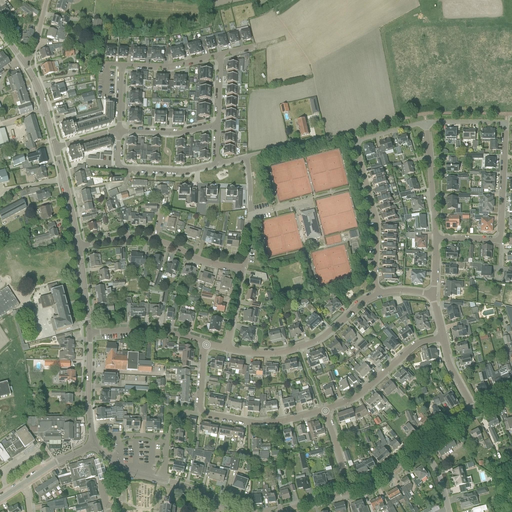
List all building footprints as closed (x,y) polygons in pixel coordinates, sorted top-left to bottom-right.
[(58,0),(56,10),(60,11),(64,12),(67,3),(67,0),(58,0)] [(7,9),(10,6),(6,1),(0,5),(0,7),(1,9),(0,9),(0,16),(1,18),(9,12),(7,9)] [(30,17),(33,12),(24,5),(15,12),(17,15),(22,11),(30,17)] [(53,17),(50,25),(54,26),(53,28),(58,29),(58,30),(64,31),(66,32),(67,29),(65,28),(65,29),(61,28),(62,25),(61,23),(61,22),(62,23),(63,20),(60,19),(53,17)] [(101,30),(102,20),(93,19),(92,29),(101,30)] [(31,42),(34,28),(28,27),(26,35),(23,34),(22,40),(23,40),(31,42)] [(247,27),(236,29),(236,31),(237,33),(238,40),(242,39),(242,42),(250,40),(247,27)] [(47,38),(54,40),(53,41),(58,42),(58,39),(63,41),(65,35),(66,32),(64,31),(58,30),(57,32),(49,30),(47,38)] [(228,33),(224,34),(225,36),(227,43),(230,42),(231,45),(239,43),(238,40),(237,33),(236,31),(228,33)] [(225,36),(213,39),(215,46),(218,45),(219,47),(223,47),(223,48),(227,47),(227,43),(225,36)] [(198,40),(192,41),(193,44),(195,54),(201,53),(200,48),(203,47),(202,42),(201,39),(198,39),(198,40)] [(213,39),(202,42),(203,48),(207,48),(207,50),(215,48),(215,46),(213,39)] [(29,49),(31,42),(23,40),(22,47),(29,49)] [(139,49),(139,60),(140,60),(139,61),(144,62),(144,60),(145,60),(145,57),(145,55),(148,55),(148,49),(148,46),(149,42),(146,41),(145,41),(145,46),(145,47),(139,47),(139,49)] [(187,44),(184,45),(185,51),(188,51),(190,56),(195,54),(193,44),(187,45),(187,44)] [(47,50),(39,52),(40,56),(41,56),(43,60),(47,58),(50,58),(49,54),(52,52),(54,52),(54,50),(60,48),(59,45),(46,46),(47,50)] [(106,45),(106,57),(114,58),(114,55),(118,55),(118,48),(115,48),(115,46),(106,45)] [(181,47),(175,48),(178,59),(184,57),(182,52),(185,51),(184,45),(181,46),(181,47)] [(118,55),(118,58),(126,58),(126,56),(130,56),(130,54),(131,46),(130,46),(130,49),(118,48),(118,55)] [(131,46),(130,54),(133,55),(133,60),(139,60),(139,49),(136,49),(137,46),(133,46),(131,46)] [(169,49),(166,49),(167,56),(171,55),(172,60),(178,59),(175,48),(170,49),(169,49)] [(148,49),(148,55),(151,55),(151,61),(153,61),(154,62),(155,62),(156,62),(156,61),(157,61),(157,50),(151,50),(151,49),(148,49)] [(157,50),(157,61),(157,62),(161,62),(161,61),(163,61),(163,56),(167,56),(166,49),(163,49),(163,50),(157,50)] [(0,70),(10,63),(5,56),(5,57),(2,52),(0,53),(0,70)] [(226,67),(226,71),(227,71),(227,72),(230,72),(237,72),(239,72),(239,64),(241,64),(241,60),(230,60),(230,63),(227,63),(227,67),(226,67)] [(55,67),(58,66),(57,62),(54,63),(41,66),(43,71),(55,67)] [(197,66),(197,69),(197,70),(197,75),(211,76),(212,76),(212,71),(211,70),(206,69),(206,67),(200,66),(199,66),(197,66)] [(44,76),(57,72),(55,67),(43,71),(44,76)] [(21,74),(20,74),(19,70),(11,73),(12,77),(7,79),(12,93),(16,91),(25,88),(21,74)] [(107,71),(107,78),(109,78),(108,90),(114,90),(115,72),(107,71)] [(131,75),(130,81),(141,81),(144,81),(144,75),(142,75),(142,72),(136,72),(136,75),(131,75)] [(227,75),(227,83),(229,84),(236,84),(237,72),(230,72),(229,75),(227,75)] [(170,82),(170,88),(173,88),(173,87),(179,88),(180,77),(179,77),(179,75),(176,75),(176,76),(174,76),(173,82),(170,82)] [(197,75),(197,81),(199,81),(199,84),(205,84),(205,81),(210,82),(211,76),(197,75)] [(152,81),(152,87),(155,87),(161,87),(162,76),(156,76),(155,81),(152,81)] [(162,76),(161,87),(167,87),(167,90),(170,90),(170,88),(170,82),(167,81),(168,76),(162,76)] [(180,77),(179,88),(185,88),(188,89),(188,82),(185,82),(186,77),(180,77)] [(130,81),(130,87),(135,87),(135,90),(142,90),(143,90),(144,87),(141,87),(141,81),(130,81)] [(56,86),(50,88),(52,92),(51,92),(52,93),(54,93),(54,92),(60,90),(60,89),(60,88),(61,88),(61,89),(64,88),(63,83),(61,83),(55,85),(56,86)] [(197,93),(196,93),(210,94),(210,88),(205,87),(205,84),(199,84),(198,87),(199,87),(199,93),(197,93)] [(226,87),(226,95),(229,96),(236,96),(238,96),(238,88),(236,88),(236,84),(229,84),(229,87),(226,87)] [(21,106),(30,103),(25,88),(16,91),(21,106)] [(64,88),(61,89),(61,88),(60,88),(60,89),(60,90),(54,92),(54,93),(52,93),(54,100),(59,99),(58,95),(66,93),(64,88)] [(130,93),(130,99),(141,99),(141,93),(142,93),(142,90),(135,90),(135,93),(130,93)] [(84,103),(95,100),(93,92),(81,95),(84,103)] [(196,93),(196,102),(198,102),(204,102),(204,99),(210,100),(210,94),(196,93)] [(226,99),(226,107),(228,108),(235,108),(236,96),(229,96),(229,99),(226,99)] [(130,99),(129,105),(135,105),(135,108),(141,108),(141,105),(143,105),(143,99),(141,99),(130,99)] [(99,110),(71,118),(71,121),(74,120),(103,112),(101,106),(99,100),(96,101),(99,110)] [(196,105),(196,111),(209,112),(209,106),(204,105),(204,102),(198,102),(198,105),(196,105)] [(20,116),(33,112),(30,103),(17,108),(20,116)] [(72,123),(60,126),(60,127),(61,126),(61,127),(62,129),(61,130),(63,135),(62,135),(63,136),(64,136),(65,138),(65,139),(64,139),(63,139),(64,139),(74,136),(75,136),(75,135),(78,134),(77,133),(79,132),(80,132),(81,134),(86,132),(85,131),(87,130),(88,130),(89,131),(94,130),(93,128),(96,128),(97,128),(97,129),(102,128),(102,126),(104,125),(105,125),(105,127),(106,126),(110,125),(113,121),(113,117),(111,117),(112,113),(113,113),(113,108),(112,108),(112,105),(113,105),(113,104),(105,104),(104,116),(104,118),(101,119),(86,123),(73,127),(72,125),(72,123)] [(287,105),(280,106),(282,114),(285,113),(289,112),(288,109),(287,105)] [(74,109),(66,111),(65,107),(57,110),(57,111),(57,113),(58,113),(58,116),(63,114),(64,116),(66,116),(76,113),(74,109)] [(129,111),(129,117),(142,117),(143,111),(141,111),(141,108),(135,108),(134,111),(129,111)] [(225,111),(225,119),(228,120),(235,120),(237,120),(237,112),(235,111),(235,108),(228,108),(228,111),(225,111)] [(151,110),(151,118),(154,118),(154,124),(160,124),(160,113),(154,113),(154,110),(151,110)] [(160,113),(160,124),(166,124),(166,119),(169,119),(169,111),(160,110),(160,113)] [(169,111),(169,119),(172,119),(172,124),(178,125),(178,111),(173,111),(173,110),(169,110),(169,111)] [(178,111),(178,125),(184,125),(184,119),(187,120),(187,113),(184,113),(184,114),(178,114),(178,111)] [(196,111),(195,122),(203,120),(204,117),(209,118),(209,112),(196,111)] [(33,143),(41,140),(34,116),(23,120),(28,135),(26,136),(28,142),(24,143),(27,151),(35,149),(33,143)] [(129,117),(129,123),(134,123),(134,126),(142,126),(142,123),(142,117),(129,117)] [(301,136),(309,134),(306,119),(297,121),(301,136)] [(225,123),(225,131),(227,132),(234,132),(235,120),(228,120),(228,123),(225,123)] [(0,145),(8,143),(6,134),(4,129),(0,130),(0,145)] [(452,130),(452,129),(449,129),(449,130),(445,130),(445,143),(445,142),(448,142),(449,140),(456,140),(456,130),(452,130)] [(490,130),(490,129),(487,129),(487,130),(482,130),(482,136),(481,136),(481,139),(482,139),(482,142),(490,143),(490,150),(497,150),(497,144),(498,140),(495,140),(495,130),(490,130)] [(475,142),(475,130),(469,130),(469,131),(463,131),(463,139),(471,140),(473,140),(473,149),(475,149),(474,152),(478,152),(478,149),(478,142),(475,142)] [(224,135),(224,143),(227,144),(236,144),(236,136),(236,132),(234,132),(227,132),(227,135),(224,135)] [(407,139),(406,135),(401,136),(401,137),(397,139),(398,143),(397,144),(399,146),(398,147),(399,147),(395,148),(396,149),(396,152),(397,155),(402,154),(400,149),(402,147),(401,146),(402,145),(407,144),(408,147),(412,146),(410,142),(409,142),(409,140),(408,140),(407,139)] [(192,144),(192,148),(208,149),(208,145),(208,143),(210,143),(210,139),(208,138),(208,137),(200,136),(200,143),(195,143),(195,144),(192,144)] [(126,140),(126,145),(127,145),(127,147),(128,147),(128,150),(143,151),(143,145),(140,145),(140,146),(136,146),(136,139),(128,138),(128,140),(126,140)] [(71,149),(67,150),(67,151),(68,150),(68,151),(69,153),(68,154),(68,155),(68,154),(68,155),(69,159),(70,160),(71,160),(72,162),(72,163),(71,163),(70,163),(71,164),(81,160),(82,160),(81,156),(107,149),(110,148),(112,148),(112,142),(108,139),(101,142),(101,143),(98,144),(97,143),(93,144),(93,145),(90,146),(89,145),(86,146),(84,146),(85,148),(82,149),(81,147),(79,148),(79,147),(71,149)] [(143,145),(143,151),(159,152),(159,148),(159,146),(160,146),(161,142),(159,142),(159,140),(151,139),(151,146),(146,146),(146,145),(143,145)] [(390,140),(389,140),(388,139),(386,140),(386,141),(379,142),(382,153),(392,150),(396,149),(395,148),(392,149),(390,140)] [(175,142),(175,147),(176,147),(176,149),(177,149),(177,152),(192,153),(192,152),(192,149),(189,149),(189,148),(185,148),(185,141),(177,140),(177,142),(175,142)] [(223,151),(222,155),(224,155),(236,156),(236,148),(236,144),(227,144),(227,147),(224,147),(224,151),(223,151)] [(371,157),(374,156),(374,158),(376,157),(378,165),(370,167),(371,171),(383,167),(380,156),(378,149),(375,150),(374,150),(372,144),(363,147),(366,156),(370,155),(371,157)] [(192,149),(192,152),(195,152),(195,153),(200,153),(199,160),(208,160),(208,159),(209,159),(209,154),(208,154),(208,152),(208,149),(192,148),(192,149)] [(39,165),(47,163),(44,150),(36,152),(37,154),(27,157),(28,162),(28,163),(34,162),(35,163),(39,162),(39,165)] [(126,156),(126,160),(127,160),(127,162),(135,162),(135,155),(140,156),(140,155),(143,155),(143,151),(128,150),(127,154),(127,156),(126,156)] [(143,151),(143,155),(146,155),(146,156),(151,156),(150,163),(158,163),(158,162),(160,162),(160,157),(159,157),(159,155),(158,155),(159,152),(143,151)] [(175,158),(174,162),(176,162),(176,164),(184,164),(184,157),(189,158),(189,157),(192,157),(192,153),(177,152),(176,156),(176,158),(175,158)] [(23,155),(12,160),(14,167),(21,164),(25,162),(24,158),(23,155)] [(386,155),(380,156),(383,167),(389,166),(386,155)] [(483,158),(483,155),(470,155),(470,159),(483,159),(483,160),(485,160),(485,168),(495,169),(495,159),(489,158),(483,158)] [(457,158),(454,158),(449,158),(449,164),(447,164),(447,171),(459,171),(459,163),(457,163),(457,158)] [(412,169),(413,169),(412,163),(403,165),(406,175),(414,173),(412,169)] [(44,168),(39,170),(38,166),(25,169),(27,177),(36,175),(37,181),(38,180),(38,181),(41,181),(41,180),(47,178),(46,174),(46,171),(45,172),(44,168)] [(0,183),(8,181),(5,169),(0,170),(0,183)] [(84,169),(78,169),(77,169),(76,169),(73,169),(73,170),(76,169),(78,169),(80,174),(74,175),(76,181),(89,178),(89,177),(91,177),(89,170),(84,169)] [(385,173),(384,171),(383,169),(370,172),(370,173),(371,173),(371,174),(369,175),(371,178),(374,177),(375,180),(372,181),(373,181),(385,178),(385,177),(387,177),(386,176),(386,174),(385,173)] [(92,180),(90,181),(89,178),(76,181),(77,187),(83,186),(83,189),(82,189),(93,187),(92,180)] [(387,181),(386,179),(385,178),(373,181),(374,182),(372,184),(374,187),(374,186),(377,186),(377,189),(375,189),(386,186),(389,185),(388,183),(387,181)] [(457,178),(452,178),(447,178),(447,191),(451,191),(457,191),(457,178)] [(418,184),(416,184),(415,180),(411,181),(410,181),(406,182),(407,186),(409,186),(410,193),(419,190),(418,184)] [(189,204),(192,204),(192,205),(193,205),(193,204),(196,204),(196,190),(190,190),(190,187),(186,187),(186,185),(182,185),(182,187),(178,186),(178,187),(177,187),(177,190),(178,190),(178,195),(185,195),(185,198),(189,198),(189,204)] [(168,188),(166,188),(166,186),(157,187),(157,188),(155,189),(156,196),(159,196),(164,195),(164,197),(167,196),(167,195),(167,192),(169,191),(168,188)] [(390,190),(389,189),(386,186),(375,189),(375,190),(376,189),(376,191),(374,192),(376,195),(379,194),(380,197),(377,198),(389,195),(389,194),(391,194),(391,193),(390,190)] [(30,189),(26,190),(27,196),(31,195),(31,193),(32,193),(32,194),(36,194),(37,198),(38,201),(39,201),(42,200),(42,201),(46,200),(46,199),(50,198),(50,197),(51,197),(50,193),(49,193),(48,190),(40,192),(39,187),(30,189)] [(213,187),(209,187),(209,189),(206,188),(206,190),(200,190),(199,203),(205,204),(206,198),(210,198),(210,197),(216,197),(217,189),(213,189),(213,187)] [(226,189),(225,197),(231,198),(232,198),(232,202),(236,202),(235,202),(241,202),(241,190),(237,190),(233,190),(233,188),(229,188),(229,189),(226,189)] [(86,198),(90,197),(90,196),(96,195),(95,189),(80,192),(82,199),(86,198)] [(392,199),(391,197),(389,195),(377,198),(378,198),(378,199),(376,200),(378,204),(379,203),(378,203),(381,202),(382,205),(379,206),(380,206),(391,203),(394,202),(393,201),(393,200),(392,199)] [(120,208),(117,201),(116,196),(115,196),(116,196),(111,198),(112,199),(107,201),(108,203),(106,203),(109,212),(116,210),(116,209),(120,208)] [(423,205),(421,197),(416,198),(411,200),(413,212),(420,211),(420,210),(424,209),(423,208),(424,208),(423,205)] [(492,197),(485,197),(479,197),(479,199),(481,199),(481,200),(483,200),(482,204),(493,205),(493,202),(492,201),(492,197)] [(458,198),(452,198),(447,198),(447,204),(447,210),(458,210),(458,198)] [(22,200),(0,211),(0,218),(2,222),(26,209),(22,200)] [(395,206),(393,207),(391,203),(380,206),(381,208),(379,209),(381,212),(384,211),(384,214),(382,215),(394,211),(397,210),(395,206)] [(93,214),(92,208),(91,204),(83,205),(85,213),(89,212),(90,215),(93,214)] [(493,208),(493,205),(482,204),(482,208),(480,208),(479,209),(479,215),(483,215),(489,216),(489,212),(492,212),(492,208),(493,208)] [(50,211),(51,210),(50,206),(40,209),(42,215),(40,216),(41,221),(52,218),(50,211)] [(96,213),(102,212),(102,211),(97,213),(93,214),(90,215),(86,215),(86,216),(81,217),(82,222),(91,220),(95,219),(95,218),(97,217),(96,213)] [(314,212),(313,212),(313,211),(311,212),(311,213),(302,215),(305,228),(306,227),(309,239),(319,236),(316,225),(317,225),(314,212)] [(396,214),(394,213),(394,211),(382,215),(383,215),(383,216),(381,217),(383,220),(386,219),(387,222),(386,222),(386,223),(391,221),(398,219),(398,218),(397,216),(396,214)] [(128,219),(128,221),(131,221),(131,226),(138,226),(138,217),(138,214),(135,214),(135,213),(130,213),(128,213),(128,219)] [(153,215),(143,214),(142,214),(142,217),(138,217),(138,226),(145,226),(145,222),(151,222),(153,215)] [(458,223),(459,220),(462,220),(462,222),(469,222),(469,215),(465,215),(465,214),(456,214),(456,217),(450,217),(450,220),(446,223),(446,229),(455,229),(455,223),(458,223)] [(177,225),(179,218),(171,216),(170,219),(168,218),(167,222),(177,225)] [(424,216),(415,218),(416,230),(416,233),(424,233),(424,230),(426,230),(424,216)] [(481,219),(482,216),(474,216),(474,219),(475,221),(479,221),(478,225),(480,227),(481,227),(480,232),(491,232),(492,231),(493,219),(481,219)] [(96,227),(101,226),(100,221),(91,223),(91,224),(88,225),(90,232),(92,232),(93,235),(97,234),(96,227)] [(175,233),(177,225),(167,222),(166,227),(168,228),(167,231),(175,233)] [(36,243),(58,237),(54,223),(46,225),(49,234),(34,237),(36,243)] [(191,239),(194,229),(187,226),(184,234),(187,235),(186,237),(191,239)] [(396,227),(389,226),(384,226),(385,226),(385,228),(382,228),(383,232),(384,232),(387,232),(387,235),(384,235),(396,235),(398,235),(398,233),(398,232),(397,230),(396,227)] [(198,239),(201,231),(194,229),(191,239),(195,240),(196,238),(198,239)] [(205,230),(203,236),(206,237),(205,241),(205,243),(212,245),(214,235),(215,232),(211,231),(205,230)] [(358,230),(349,232),(351,239),(359,236),(358,230)] [(224,237),(224,235),(218,233),(218,236),(214,235),(212,245),(218,246),(220,241),(223,241),(224,237)] [(426,237),(416,236),(416,233),(406,233),(406,239),(408,239),(410,240),(414,240),(414,243),(415,243),(415,244),(415,246),(416,247),(417,248),(426,249),(426,248),(426,247),(426,245),(426,244),(426,237)] [(396,237),(396,235),(384,235),(384,236),(382,237),(383,241),(383,240),(386,240),(386,243),(383,243),(395,244),(398,244),(398,243),(398,241),(397,239),(396,237)] [(237,248),(239,238),(227,237),(226,245),(233,246),(233,247),(237,248)] [(395,244),(383,243),(383,244),(384,244),(384,245),(382,246),(383,249),(386,249),(386,252),(383,252),(394,253),(394,252),(398,253),(398,250),(397,249),(397,247),(395,245),(395,244)] [(458,256),(459,246),(451,246),(451,252),(446,251),(446,259),(457,259),(457,256),(458,256)] [(491,259),(492,247),(482,247),(482,258),(484,258),(485,259),(487,259),(488,258),(491,259)] [(394,254),(394,253),(383,252),(384,252),(384,254),(381,254),(382,258),(383,258),(382,258),(385,258),(385,261),(383,261),(396,262),(397,262),(397,261),(397,258),(397,256),(395,254),(394,254)] [(136,255),(136,253),(131,253),(131,258),(129,258),(128,259),(128,261),(129,262),(130,262),(130,265),(145,265),(146,257),(142,257),(142,255),(136,255)] [(102,266),(101,261),(100,254),(89,256),(91,268),(102,266)] [(425,255),(418,255),(414,255),(414,266),(425,266),(425,255)] [(160,264),(162,258),(155,256),(151,265),(154,266),(153,269),(159,271),(161,265),(160,264)] [(30,280),(30,258),(16,257),(16,280),(30,280)] [(165,271),(164,274),(171,276),(173,272),(176,273),(178,268),(179,264),(172,261),(171,265),(168,264),(167,266),(165,271)] [(394,262),(396,262),(383,261),(383,262),(381,263),(382,267),(385,267),(385,270),(382,270),(398,270),(398,268),(397,266),(395,265),(394,262)] [(464,270),(465,263),(456,263),(456,267),(446,266),(446,268),(445,269),(445,271),(445,272),(445,275),(457,276),(457,270),(464,270)] [(481,264),(473,263),(472,267),(472,268),(477,268),(477,272),(482,272),(481,277),(486,278),(486,279),(492,279),(492,273),(491,273),(491,270),(489,270),(489,268),(481,268),(481,265),(481,264)] [(189,269),(188,268),(184,266),(181,274),(188,277),(189,275),(193,277),(196,269),(192,268),(191,270),(189,269)] [(100,282),(109,281),(108,270),(99,271),(100,282)] [(398,270),(382,270),(383,270),(383,271),(381,272),(383,280),(390,280),(390,281),(391,281),(391,282),(392,282),(393,282),(394,282),(394,281),(395,281),(395,280),(396,280),(396,279),(396,278),(396,277),(395,277),(395,276),(394,275),(394,270),(398,270)] [(204,283),(208,273),(203,272),(203,274),(200,273),(197,281),(204,283)] [(256,272),(255,276),(253,276),(253,278),(251,278),(249,284),(260,286),(261,280),(265,281),(267,280),(266,274),(256,272)] [(425,279),(425,272),(411,272),(411,279),(412,279),(412,284),(413,284),(413,285),(417,285),(417,284),(422,284),(422,279),(425,279)] [(159,284),(162,274),(158,273),(153,288),(157,289),(158,287),(159,284)] [(211,277),(212,275),(208,273),(204,283),(212,286),(214,278),(211,277)] [(229,280),(230,277),(222,275),(220,283),(231,285),(232,280),(229,280)] [(463,283),(451,282),(446,282),(446,288),(445,288),(445,292),(444,292),(444,295),(444,296),(444,297),(450,297),(450,298),(455,298),(455,296),(457,296),(460,296),(460,289),(462,289),(463,283)] [(230,289),(231,285),(220,283),(219,290),(227,292),(228,289),(230,289)] [(59,285),(57,286),(56,284),(47,286),(49,293),(51,292),(51,295),(39,298),(40,300),(41,304),(42,310),(53,307),(55,316),(53,317),(53,319),(50,320),(53,332),(72,327),(62,289),(60,289),(59,285)] [(107,292),(105,292),(104,286),(95,288),(96,296),(111,295),(115,294),(114,290),(111,291),(110,289),(107,290),(107,292)] [(0,317),(19,305),(7,287),(0,291),(0,317)] [(256,291),(253,290),(253,291),(248,290),(246,301),(251,301),(250,306),(258,308),(260,304),(255,303),(256,291)] [(108,299),(112,298),(111,295),(96,296),(98,305),(102,305),(104,313),(114,311),(112,304),(107,305),(107,300),(106,300),(105,296),(107,295),(108,299)] [(191,295),(189,301),(199,303),(200,297),(191,295)] [(168,309),(165,320),(172,321),(172,320),(173,315),(176,315),(179,297),(175,296),(174,302),(173,307),(172,306),(171,309),(168,309)] [(126,307),(126,312),(130,312),(130,318),(137,318),(137,310),(137,305),(132,305),(130,298),(126,298),(126,307)] [(213,306),(212,310),(216,311),(219,311),(224,312),(225,305),(222,304),(222,299),(218,298),(217,298),(216,306),(213,306)] [(306,306),(309,303),(306,299),(295,302),(298,312),(299,312),(299,310),(305,305),(306,306)] [(342,307),(339,303),(335,299),(325,307),(332,315),(338,309),(339,309),(342,307)] [(452,308),(447,309),(448,314),(449,313),(450,315),(449,315),(451,321),(455,319),(460,318),(459,313),(461,313),(460,306),(461,306),(461,304),(462,302),(455,302),(450,301),(450,305),(451,305),(452,308)] [(395,308),(395,307),(394,302),(389,303),(389,304),(382,306),(383,310),(381,310),(382,316),(393,313),(396,313),(395,308)] [(145,304),(143,303),(140,303),(139,304),(139,310),(137,310),(137,318),(145,318),(145,312),(148,312),(148,304),(145,304)] [(400,313),(397,314),(399,319),(406,315),(406,314),(407,314),(405,309),(403,304),(398,307),(400,313)] [(149,306),(149,312),(152,312),(152,318),(159,318),(160,313),(161,313),(161,312),(161,308),(161,306),(149,306)] [(259,310),(257,309),(252,308),(252,311),(247,310),(247,312),(244,311),(243,316),(244,316),(243,322),(253,324),(254,317),(258,318),(259,310)] [(477,315),(478,311),(477,308),(471,309),(473,318),(465,320),(466,325),(479,321),(477,315)] [(189,313),(190,311),(181,309),(179,321),(185,322),(186,321),(193,322),(194,314),(189,313)] [(426,318),(429,318),(427,312),(418,315),(419,319),(415,319),(417,326),(419,326),(420,331),(424,330),(424,331),(430,329),(429,324),(428,324),(426,318)] [(322,322),(319,318),(314,313),(310,317),(312,319),(306,324),(312,331),(322,322)] [(366,313),(361,318),(364,321),(365,322),(367,324),(369,322),(372,326),(378,321),(376,319),(373,315),(370,317),(369,316),(366,313)] [(406,322),(410,320),(406,315),(399,319),(399,320),(401,323),(405,321),(406,322)] [(222,323),(222,319),(211,317),(209,330),(219,332),(221,323),(222,323)] [(359,320),(353,324),(357,328),(359,331),(362,334),(365,332),(370,328),(367,324),(365,322),(362,324),(361,323),(359,320)] [(292,327),(288,329),(290,334),(292,338),(298,336),(298,335),(303,333),(299,324),(292,326),(292,327)] [(454,339),(468,336),(465,325),(456,327),(456,329),(452,330),(454,339)] [(241,328),(240,335),(243,335),(242,340),(252,342),(252,341),(253,341),(254,337),(253,337),(253,336),(254,336),(256,327),(249,326),(248,330),(241,328)] [(413,334),(410,330),(407,327),(398,334),(403,341),(413,334)] [(286,340),(284,330),(283,328),(269,331),(269,334),(268,334),(270,342),(271,342),(272,344),(286,340)] [(346,332),(342,336),(345,340),(347,342),(344,344),(347,347),(350,345),(348,343),(347,342),(350,339),(351,341),(355,337),(354,335),(355,334),(352,332),(349,328),(346,331),(346,332)] [(388,328),(384,331),(389,337),(391,340),(387,344),(390,347),(393,351),(394,350),(395,350),(396,349),(396,348),(399,346),(398,345),(395,341),(397,339),(388,328)] [(372,341),(377,337),(373,332),(368,336),(372,341)] [(64,341),(64,338),(63,334),(55,336),(56,341),(60,346),(51,346),(51,348),(59,349),(64,349),(73,349),(74,349),(74,345),(73,345),(73,341),(64,341)] [(167,343),(168,340),(162,340),(162,349),(167,349),(167,347),(173,348),(173,344),(167,343)] [(341,347),(338,343),(336,340),(332,343),(332,344),(327,348),(334,356),(341,351),(343,354),(347,350),(343,345),(341,347)] [(370,343),(368,345),(363,340),(356,346),(360,350),(361,351),(366,347),(370,343)] [(471,349),(468,350),(466,343),(460,344),(460,345),(456,346),(457,353),(460,352),(461,355),(460,355),(472,353),(471,349)] [(115,347),(115,344),(107,344),(107,347),(106,347),(106,354),(107,354),(115,354),(115,357),(119,357),(119,352),(116,352),(116,347),(115,347)] [(189,351),(190,347),(178,346),(178,352),(182,352),(181,367),(188,368),(188,362),(192,362),(193,351),(189,351)] [(373,353),(372,353),(374,356),(380,363),(383,361),(382,360),(384,359),(382,356),(386,352),(387,352),(387,353),(382,347),(381,346),(379,348),(376,350),(374,352),(373,353)] [(73,349),(64,349),(59,349),(63,349),(62,353),(59,352),(59,360),(63,360),(67,360),(67,357),(73,357),(73,349)] [(427,362),(420,364),(421,368),(429,366),(436,364),(436,361),(435,360),(438,360),(435,349),(424,352),(425,354),(426,360),(427,362)] [(322,350),(315,352),(318,361),(322,360),(323,364),(329,362),(328,359),(327,354),(324,355),(323,354),(322,350)] [(105,365),(105,369),(151,372),(151,362),(144,362),(144,355),(129,354),(129,352),(122,352),(122,353),(119,352),(119,357),(115,357),(115,354),(107,354),(107,362),(105,362),(105,365)] [(320,365),(318,361),(315,352),(309,354),(311,360),(308,361),(310,368),(320,365)] [(471,358),(473,358),(472,353),(460,355),(460,356),(464,355),(465,358),(464,358),(463,358),(463,359),(459,360),(461,367),(464,366),(466,369),(473,365),(471,358)] [(378,365),(380,363),(374,356),(369,360),(366,356),(364,359),(370,365),(372,363),(375,366),(377,365),(378,365)] [(212,360),(210,368),(218,370),(218,372),(222,373),(222,370),(224,359),(216,357),(216,361),(215,362),(212,362),(212,361),(212,360)] [(296,359),(284,362),(285,366),(286,371),(298,368),(298,371),(302,370),(300,363),(297,363),(296,359)] [(367,367),(370,365),(364,359),(362,361),(364,364),(360,368),(367,375),(369,373),(369,372),(371,370),(367,367)] [(225,373),(225,374),(228,374),(228,373),(232,374),(232,370),(236,371),(237,361),(230,360),(230,364),(227,363),(226,365),(225,370),(225,373)] [(243,368),(244,362),(237,361),(236,371),(239,371),(238,375),(245,376),(246,369),(243,368)] [(259,372),(260,363),(253,363),(253,364),(250,364),(250,369),(249,375),(256,375),(256,371),(259,372)] [(270,365),(270,364),(266,363),(266,368),(263,368),(263,376),(269,376),(270,373),(278,373),(278,365),(270,365)] [(367,375),(360,368),(358,365),(354,369),(354,370),(352,372),(354,374),(357,377),(356,377),(359,375),(362,378),(364,377),(367,375)] [(490,365),(484,366),(486,372),(486,375),(487,379),(491,378),(493,382),(494,382),(495,384),(497,389),(504,386),(501,379),(500,376),(500,374),(494,376),(490,365)] [(181,367),(170,366),(170,369),(177,370),(176,375),(190,376),(190,371),(188,371),(188,368),(181,367)] [(408,371),(406,373),(403,371),(399,375),(398,374),(394,377),(401,385),(407,380),(409,382),(414,378),(408,371)] [(75,372),(70,372),(66,372),(66,376),(59,375),(58,382),(75,382),(75,378),(75,372)] [(511,383),(509,377),(507,373),(500,376),(501,379),(504,386),(511,383)] [(354,380),(357,377),(354,374),(349,379),(347,377),(346,376),(345,377),(344,377),(344,378),(344,379),(345,379),(345,381),(339,383),(340,387),(341,386),(343,391),(349,389),(348,387),(350,386),(351,386),(351,387),(352,387),(353,387),(353,386),(353,385),(356,382),(354,380)] [(102,385),(116,386),(117,382),(117,379),(117,375),(102,375),(102,379),(101,378),(101,382),(102,382),(102,385)] [(156,380),(156,387),(161,387),(163,387),(164,387),(165,380),(161,379),(161,380),(157,380),(156,380)] [(396,389),(393,385),(390,381),(387,384),(387,385),(382,390),(383,391),(382,392),(387,397),(396,389)] [(0,398),(11,395),(7,382),(0,383),(0,398)] [(480,396),(487,393),(483,383),(479,384),(480,387),(476,388),(480,396)] [(332,392),(335,391),(332,384),(327,386),(328,387),(323,388),(326,397),(330,395),(331,397),(333,396),(332,392)] [(308,389),(303,391),(303,392),(304,395),(307,403),(312,402),(310,397),(313,396),(311,388),(308,389)] [(403,397),(405,394),(400,388),(397,390),(403,397)] [(100,396),(100,401),(102,401),(103,401),(103,403),(108,403),(109,403),(109,400),(112,401),(112,397),(115,397),(117,397),(117,396),(120,396),(120,393),(121,393),(121,392),(125,392),(125,393),(128,393),(129,390),(124,390),(119,389),(114,389),(109,389),(109,392),(102,392),(101,396),(100,396)] [(294,391),(294,389),(291,389),(292,392),(291,392),(292,395),(290,396),(290,398),(287,399),(288,399),(290,408),(295,407),(294,404),(297,403),(294,391)] [(303,392),(299,393),(298,390),(294,391),(297,403),(300,402),(301,405),(307,403),(304,395),(303,392)] [(213,394),(213,393),(209,393),(207,400),(209,400),(209,405),(213,406),(213,407),(215,407),(217,397),(213,396),(213,394)] [(456,400),(455,397),(453,394),(448,397),(446,394),(443,396),(440,393),(437,395),(438,397),(440,405),(445,402),(449,407),(450,407),(451,409),(453,408),(454,409),(458,406),(457,406),(459,405),(457,403),(458,403),(457,402),(456,400)] [(382,396),(380,398),(376,394),(371,398),(377,405),(380,402),(383,406),(388,402),(382,396)] [(225,403),(226,396),(222,395),(222,398),(217,397),(215,407),(218,408),(219,407),(223,407),(224,403),(225,403)] [(73,396),(67,396),(64,396),(61,396),(60,400),(64,400),(64,405),(73,405),(73,396)] [(245,407),(245,408),(248,408),(247,412),(253,412),(254,403),(254,399),(249,398),(249,397),(247,396),(245,407)] [(190,398),(180,397),(178,397),(177,406),(182,406),(182,403),(189,404),(190,398)] [(437,407),(440,405),(438,397),(432,399),(434,406),(432,407),(435,412),(432,414),(436,420),(437,419),(438,419),(438,418),(442,416),(437,407)] [(234,400),(234,399),(229,398),(228,404),(231,405),(230,409),(235,410),(237,401),(234,400)] [(371,398),(366,403),(368,406),(370,407),(367,409),(370,412),(371,413),(373,416),(377,411),(378,412),(381,409),(377,405),(371,398)] [(245,407),(246,401),(240,400),(240,401),(237,401),(235,410),(241,411),(242,407),(245,407)] [(122,406),(122,403),(114,403),(114,407),(111,408),(111,409),(96,410),(97,416),(96,416),(96,421),(114,419),(114,424),(123,424),(123,416),(122,408),(122,406)] [(163,424),(163,406),(160,406),(159,415),(157,415),(157,417),(156,417),(156,420),(153,419),(153,431),(160,431),(160,424),(163,424)] [(369,414),(366,410),(363,406),(358,409),(363,418),(369,414)] [(356,420),(363,418),(358,409),(353,411),(355,418),(356,420)] [(415,421),(413,417),(410,411),(406,413),(410,424),(415,421)] [(345,421),(350,420),(347,412),(342,413),(345,421)] [(340,423),(345,421),(342,413),(337,415),(339,421),(337,422),(338,425),(340,424),(340,423)] [(426,418),(422,413),(419,415),(423,420),(420,422),(423,427),(429,424),(426,418)] [(511,417),(506,420),(505,415),(501,416),(503,423),(505,431),(509,430),(510,431),(511,430),(511,417)] [(123,424),(123,426),(126,426),(126,430),(133,430),(133,420),(133,416),(129,416),(123,416),(123,424)] [(491,418),(486,421),(490,429),(488,429),(491,434),(492,438),(495,444),(499,441),(493,428),(499,425),(498,421),(495,417),(494,416),(492,417),(491,418)] [(64,440),(75,440),(75,417),(26,418),(27,426),(34,436),(37,436),(37,437),(40,437),(42,439),(44,443),(49,443),(49,445),(61,445),(61,441),(61,440),(64,440)] [(195,430),(197,418),(189,417),(188,422),(191,423),(190,429),(195,430)] [(322,425),(320,426),(319,422),(314,423),(314,422),(310,423),(311,428),(309,429),(312,440),(315,439),(317,438),(315,432),(316,432),(317,434),(318,434),(324,433),(325,432),(323,426),(322,425)] [(408,439),(415,432),(408,424),(402,430),(407,436),(406,436),(408,439)] [(307,434),(304,426),(297,428),(299,437),(300,438),(297,438),(298,442),(304,440),(303,436),(306,435),(308,443),(312,442),(310,434),(307,434)] [(0,444),(0,457),(4,463),(5,462),(7,461),(9,463),(12,461),(11,461),(11,460),(22,452),(23,453),(23,454),(24,453),(23,453),(27,450),(28,449),(29,449),(30,449),(30,448),(33,446),(34,446),(32,443),(34,442),(31,437),(29,434),(27,432),(28,432),(25,427),(15,434),(13,431),(11,433),(13,436),(10,438),(11,439),(6,443),(1,446),(0,445),(0,444)] [(291,429),(283,431),(284,436),(285,440),(292,438),(292,434),(291,429)] [(183,443),(184,431),(176,430),(175,443),(183,443)] [(483,440),(480,434),(478,430),(470,434),(473,440),(478,438),(480,441),(483,440)] [(366,444),(370,443),(365,432),(362,434),(366,444)] [(441,457),(460,444),(455,437),(436,450),(441,457)] [(387,438),(385,440),(387,443),(389,446),(394,451),(395,451),(396,450),(396,449),(400,446),(395,441),(392,443),(390,440),(387,438)] [(492,445),(489,439),(483,442),(488,451),(493,448),(492,445)] [(263,445),(261,445),(261,440),(252,440),(252,451),(253,451),(259,451),(259,452),(269,451),(271,451),(270,446),(263,446),(263,445)] [(379,442),(375,446),(376,450),(384,459),(389,455),(386,451),(382,447),(381,445),(381,444),(380,444),(379,442)] [(192,457),(194,450),(187,449),(186,452),(189,453),(188,456),(192,457)] [(174,450),(174,458),(181,459),(182,454),(183,454),(183,451),(174,450)] [(212,453),(205,452),(194,450),(192,457),(192,460),(195,460),(196,456),(205,459),(203,468),(199,466),(199,464),(193,463),(191,475),(201,477),(202,474),(204,474),(207,463),(210,464),(212,453)] [(376,450),(371,454),(376,460),(380,464),(384,459),(376,450)] [(269,451),(259,452),(259,451),(253,451),(253,456),(258,456),(258,457),(258,458),(258,459),(259,459),(269,459),(269,451)] [(304,453),(299,454),(303,469),(308,468),(305,457),(304,453)] [(362,460),(363,459),(361,454),(358,456),(362,463),(362,464),(366,473),(370,471),(370,470),(375,468),(371,459),(366,462),(365,461),(363,462),(362,460)] [(182,464),(183,459),(181,459),(174,458),(176,458),(175,462),(173,470),(184,473),(186,465),(182,464)] [(236,471),(239,459),(231,458),(230,466),(231,466),(230,470),(236,471)] [(71,476),(58,479),(61,486),(73,483),(78,482),(83,480),(95,477),(92,465),(92,466),(91,462),(83,464),(82,462),(83,462),(83,461),(77,463),(78,465),(69,468),(70,473),(71,476)] [(362,465),(359,466),(357,462),(353,465),(358,476),(366,473),(362,464),(362,463),(361,463),(362,465)] [(215,470),(216,466),(210,465),(208,472),(211,472),(209,479),(216,481),(219,470),(215,470)] [(228,476),(230,469),(220,467),(219,471),(219,470),(216,481),(223,482),(225,476),(228,476)] [(425,471),(424,472),(421,467),(420,468),(419,468),(417,470),(414,472),(419,479),(417,480),(416,478),(412,481),(418,489),(421,486),(420,484),(422,483),(420,481),(426,477),(428,479),(430,477),(428,473),(427,474),(425,471)] [(456,484),(455,484),(456,486),(456,487),(464,485),(465,485),(465,486),(466,489),(467,489),(470,488),(469,484),(466,485),(462,469),(452,471),(453,473),(452,473),(453,475),(453,474),(453,475),(454,476),(453,476),(453,478),(455,483),(455,482),(455,483),(456,484)] [(325,475),(313,478),(315,485),(314,485),(315,486),(315,488),(320,487),(323,486),(327,485),(326,481),(328,480),(328,481),(333,480),(331,471),(326,472),(327,475),(325,476),(325,475)] [(243,477),(242,476),(240,475),(239,476),(239,478),(236,477),(233,487),(244,491),(248,481),(242,479),(243,477)] [(59,484),(57,481),(54,477),(53,477),(53,478),(49,480),(54,487),(53,487),(54,490),(53,490),(55,493),(57,492),(55,489),(59,486),(58,484),(59,484)] [(412,485),(409,482),(407,477),(401,482),(406,490),(403,492),(405,496),(408,500),(412,498),(408,492),(411,491),(412,485)] [(309,489),(308,484),(307,478),(296,480),(298,489),(303,488),(303,489),(305,488),(306,490),(309,489)] [(54,487),(49,480),(48,481),(44,484),(49,490),(48,491),(49,493),(48,493),(50,496),(52,495),(50,492),(53,490),(54,490),(53,487),(54,487)] [(97,490),(95,480),(93,481),(93,480),(85,482),(86,482),(80,484),(79,485),(78,482),(73,483),(74,488),(78,487),(79,491),(87,489),(88,493),(96,491),(95,490),(97,490)] [(49,490),(44,484),(44,483),(43,484),(39,487),(44,493),(43,494),(44,496),(43,497),(45,499),(47,498),(45,495),(48,493),(49,493),(48,491),(49,490)] [(296,491),(294,486),(294,484),(279,489),(282,501),(290,499),(288,493),(296,491)] [(44,493),(39,487),(38,487),(38,488),(34,490),(38,497),(37,497),(39,499),(39,503),(41,503),(41,498),(43,497),(44,496),(43,494),(44,493)] [(397,488),(392,491),(398,501),(401,499),(400,499),(403,497),(401,495),(399,493),(397,488)] [(274,494),(271,494),(270,489),(265,489),(263,490),(264,498),(268,497),(269,503),(275,502),(274,494)] [(257,493),(251,493),(252,497),(254,497),(255,505),(255,506),(259,506),(258,504),(262,504),(261,498),(264,498),(263,490),(257,490),(257,493)] [(82,498),(78,499),(79,505),(84,503),(88,503),(91,502),(90,498),(95,497),(97,496),(96,491),(88,493),(81,495),(82,498)] [(392,491),(386,494),(389,499),(390,501),(393,505),(395,504),(394,503),(398,501),(392,491)] [(464,500),(460,501),(462,509),(474,506),(473,502),(477,501),(475,493),(463,496),(464,500)] [(380,497),(375,500),(378,507),(379,510),(380,511),(381,511),(387,510),(384,504),(383,504),(382,502),(380,497)] [(41,511),(52,511),(52,508),(64,506),(63,499),(48,503),(48,506),(41,506),(41,511)] [(375,500),(369,502),(372,507),(373,511),(374,511),(376,511),(375,508),(378,507),(375,500)] [(171,502),(166,501),(165,501),(166,502),(165,505),(164,504),(164,503),(164,504),(162,503),(162,504),(161,504),(160,504),(160,505),(161,505),(160,505),(160,506),(159,506),(160,506),(160,510),(159,510),(159,511),(160,511),(159,511),(175,511),(176,508),(177,508),(175,507),(176,507),(176,506),(175,506),(175,505),(174,504),(174,505),(173,505),(173,504),(172,504),(172,505),(171,506),(171,505),(171,503),(172,502),(172,501),(171,502)] [(369,511),(367,506),(364,507),(362,501),(354,503),(356,510),(358,510),(359,511),(369,511)] [(415,511),(409,501),(405,503),(410,511),(415,511)] [(100,511),(98,502),(75,507),(75,511),(85,510),(85,511),(100,511)] [(346,511),(345,507),(344,502),(334,505),(335,511),(346,511),(347,511),(346,511)]
